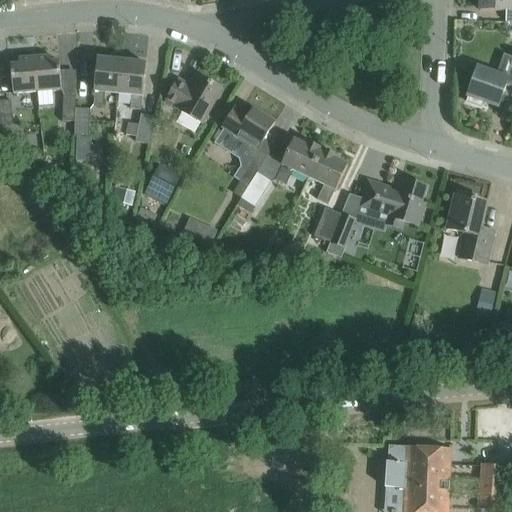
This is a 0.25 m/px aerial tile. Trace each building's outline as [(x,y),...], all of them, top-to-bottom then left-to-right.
[(511,0),(481,0),(481,10),(511,11),(511,0)] [(98,58),(97,68),(94,91),(95,92),(93,105),(103,106),(105,93),(119,94),(123,55),(112,54),(111,59),(98,58)] [(123,55),(119,94),(133,96),(131,109),(141,110),(143,97),(147,63),(134,62),(134,56),(123,55)] [(499,107),(502,98),(507,83),(511,85),(511,57),(505,55),(498,75),(478,68),(468,96),(499,107)] [(51,56),(35,58),(38,92),(62,89),(60,61),(52,62),(51,56)] [(11,65),(12,70),(14,94),(38,92),(35,58),(19,59),(20,65),(11,65)] [(178,79),(166,101),(181,110),(180,111),(203,124),(223,90),(196,74),(189,85),(178,79)] [(62,121),(76,122),(76,108),(77,96),(63,95),(62,121)] [(11,101),(0,101),(0,108),(2,126),(14,125),(11,101)] [(76,108),(76,122),(76,135),(90,136),(91,108),(76,108)] [(275,123),(254,109),(249,117),(236,108),(223,128),(250,145),(244,155),(251,160),(238,181),(249,187),(258,173),(269,156),(258,149),(275,123)] [(150,144),(156,117),(141,114),(136,141),(150,144)] [(294,140),(282,165),(283,165),(276,180),(287,185),(294,170),(310,177),(323,149),(307,141),(305,145),(294,140)] [(323,149),(310,177),(325,184),(318,199),(329,204),(336,190),(337,190),(348,165),(337,160),(339,157),(323,149)] [(170,197),(182,177),(161,165),(150,185),(170,197)] [(256,207),(272,182),(258,173),(249,187),(242,198),(256,207)] [(369,182),(361,207),(389,216),(387,225),(401,229),(403,222),(418,226),(425,203),(421,202),(426,187),(401,179),(397,191),(369,182)] [(132,205),(135,192),(115,188),(112,201),(132,205)] [(456,196),(448,230),(466,234),(460,259),(486,266),(494,232),(481,229),(487,203),(473,200),(474,196),(459,193),(458,196),(456,196)] [(315,236),(331,243),(342,215),(326,208),(315,236)] [(342,215),(331,243),(346,248),(357,221),(342,215)] [(211,248),(218,231),(204,225),(196,242),(200,243),(211,248)] [(478,310),(492,313),(496,297),(482,293),(478,310)] [(511,335),(508,328),(499,333),(505,345),(511,341),(511,335)] [(401,511),(447,511),(451,450),(393,447),(392,462),(388,462),(386,497),(402,497),(401,511)] [(511,466),(482,464),(481,484),(478,509),(511,511),(511,498),(511,466)]
